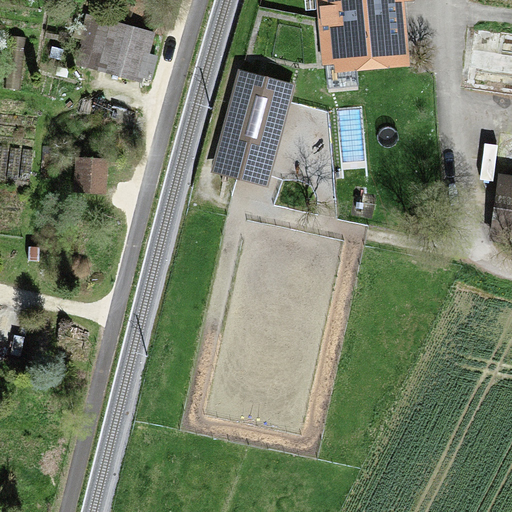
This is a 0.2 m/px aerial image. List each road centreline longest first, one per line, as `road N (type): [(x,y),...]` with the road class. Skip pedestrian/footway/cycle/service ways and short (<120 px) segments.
road 1 (track): [(202,0),(66,511)]
road 2 (track): [(445,0),(453,98),(465,109),(511,116)]
